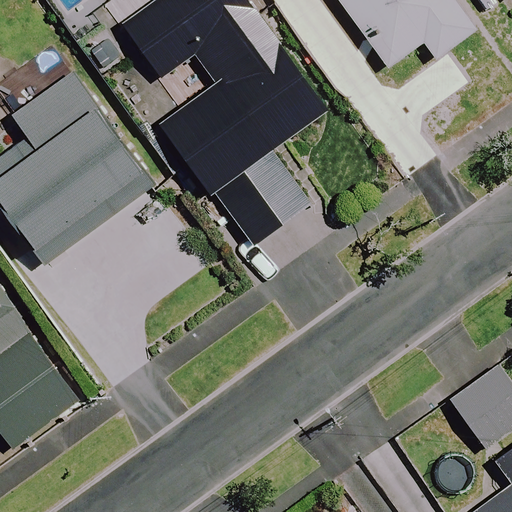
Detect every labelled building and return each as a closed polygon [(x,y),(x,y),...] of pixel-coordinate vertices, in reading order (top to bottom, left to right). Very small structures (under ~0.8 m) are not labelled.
[(265,153),(319,115),(238,0),(155,0),(115,28),(153,83),(191,56),(212,87),(151,129),(201,201),(238,254),(303,208),(265,153)] [(470,34),(445,0),(327,0),(380,72),(417,45),(430,63),(470,34)] [(137,176),(64,75),(4,118),(20,141),(0,155),(0,202),(34,250),(137,176)] [(69,406),(23,341),(0,357),(0,449),(2,453),(69,406)] [(511,431),(511,390),(494,366),(443,404),(480,455),(511,431)] [(511,511),(511,448),(482,469),(495,486),(458,511),(511,511)]
